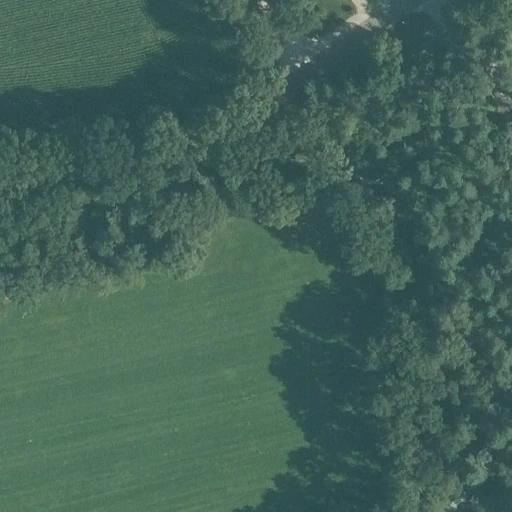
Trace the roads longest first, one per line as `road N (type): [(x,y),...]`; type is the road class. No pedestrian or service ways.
road 1 (tertiary): [(0,173),(199,142),(313,69)]
road 2 (unclassified): [(511,106),(429,0)]
